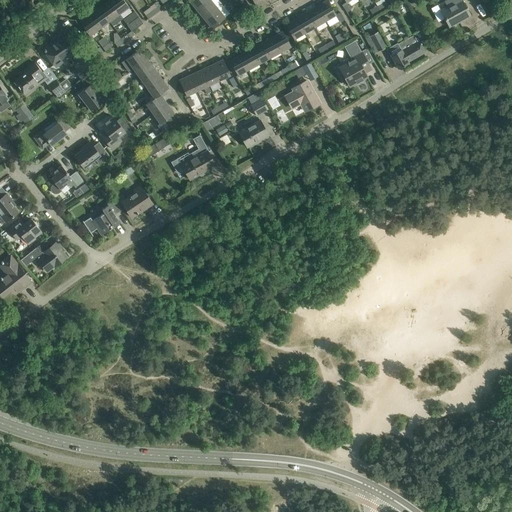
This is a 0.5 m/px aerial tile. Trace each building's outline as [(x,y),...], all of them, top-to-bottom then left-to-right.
[(119,14),(109,0),(99,7),(109,21),(119,14)] [(119,14),(128,6),(123,0),(108,0),(109,0),(119,14)] [(188,0),(196,9),(206,0),(188,0)] [(217,8),(210,0),(206,0),(196,9),(204,19),(217,8)] [(326,0),(316,6),(325,21),(336,14),(327,0),(326,0)] [(451,0),(454,3),(440,10),(449,27),(470,16),(461,0),(451,0)] [(385,1),(377,6),(380,10),(387,5),(385,1)] [(342,5),(346,12),(350,10),(345,2),(342,5)] [(159,5),(152,10),(155,14),(162,9),(159,5)] [(315,27),(325,21),(316,6),(306,12),(315,27)] [(380,10),(377,6),(370,10),(372,14),(380,10)] [(109,21),(99,7),(89,14),(99,28),(109,21)] [(211,28),(223,18),(225,17),(217,8),(204,19),(211,28)] [(148,19),(155,14),(152,10),(145,15),(148,19)] [(304,33),(315,27),(306,12),(296,18),(304,33)] [(344,20),(340,12),(336,14),(340,22),(344,20)] [(99,28),(89,14),(79,22),(89,35),(99,28)] [(138,16),(138,17),(127,25),(132,31),(143,23),(138,16)] [(304,33),(296,18),(285,24),(294,39),(304,33)] [(428,44),(420,30),(413,35),(417,42),(402,51),(397,43),(388,48),(392,54),(390,55),(398,69),(408,63),(408,62),(425,52),(422,47),(428,44)] [(291,46),(282,31),(272,37),(280,52),(291,46)] [(377,32),(370,36),(366,39),(374,54),(386,47),(377,32)] [(129,33),(122,38),(124,42),(131,37),(129,33)] [(43,50),(49,58),(56,67),(75,52),(62,34),(55,39),(56,40),(43,50)] [(269,58),(280,52),(272,37),(261,43),(269,58)] [(124,42),(122,38),(114,43),(117,47),(124,42)] [(333,40),(325,45),(328,49),(335,44),(333,40)] [(352,60),(339,67),(350,86),(367,77),(365,74),(372,70),(369,64),(373,62),(373,61),(366,48),(365,49),(361,51),(355,41),(347,45),(352,55),(353,56),(354,59),(352,60)] [(112,46),(109,42),(102,47),(105,51),(112,46)] [(269,58),(261,43),(250,49),(259,64),(269,58)] [(328,49),(325,45),(318,49),(320,53),(328,49)] [(147,59),(140,49),(126,59),(133,68),(147,59)] [(248,69),(259,64),(250,49),(240,54),(248,69)] [(306,61),(310,58),(306,51),(302,53),(306,61)] [(237,75),(248,69),(240,54),(229,60),(237,75)] [(82,68),(87,64),(81,55),(76,59),(82,68)] [(133,68),(140,78),(154,68),(147,59),(133,68)] [(219,80),(230,75),(227,69),(223,59),(212,65),(219,80)] [(25,74),(14,82),(21,90),(24,95),(39,84),(44,80),(47,78),(43,73),(42,72),(35,62),(23,71),(25,74)] [(295,62),(288,66),(290,70),(297,66),(295,62)] [(208,85),(219,80),(212,65),(201,70),(208,85)] [(290,70),(288,66),(280,70),(282,74),(290,70)] [(302,66),(294,71),(298,78),(306,73),(302,66)] [(161,78),(154,68),(140,78),(147,88),(161,78)] [(77,75),(81,80),(88,74),(85,70),(77,75)] [(208,85),(201,70),(190,75),(197,90),(203,88),(206,94),(211,91),(208,85)] [(90,73),(88,74),(81,80),(87,87),(78,94),(84,102),(90,110),(103,100),(92,86),(98,82),(90,73)] [(114,82),(122,77),(119,73),(112,78),(114,82)] [(269,82),(276,78),(274,74),(267,78),(269,82)] [(186,96),(197,90),(190,75),(179,80),(186,96)] [(237,84),(232,77),(228,79),(233,86),(237,84)] [(66,78),(59,84),(63,89),(65,92),(73,86),(66,78)] [(160,94),(168,88),(161,78),(147,88),(154,98),(160,94)] [(269,82),(267,78),(259,82),(261,86),(269,82)] [(59,84),(56,80),(55,79),(48,84),(55,95),(63,89),(59,84)] [(320,103),(315,94),(307,81),(293,89),(294,91),(285,96),(287,99),(292,108),(292,107),(300,102),(305,111),(320,103)] [(116,94),(121,92),(117,84),(113,87),(116,94)] [(246,95),(254,90),(252,86),(244,91),(246,95)] [(257,91),(247,97),(251,105),(257,115),(267,109),(262,99),(257,91)] [(116,94),(121,102),(125,100),(121,92),(116,94)] [(146,104),(153,113),(167,103),(160,94),(154,98),(146,104)] [(186,99),(190,107),(194,104),(190,97),(186,99)] [(225,101),(218,106),(220,110),(228,105),(225,101)] [(167,103),(153,113),(160,123),(157,125),(162,132),(174,123),(169,117),(174,114),(167,103)] [(21,121),(30,114),(23,104),(17,109),(19,113),(16,115),(21,121)] [(128,116),(132,113),(128,106),(124,108),(128,116)] [(220,110),(218,106),(210,110),(212,114),(220,110)] [(136,121),(132,113),(128,116),(132,123),(136,121)] [(43,130),(34,137),(42,148),(49,143),(51,145),(66,134),(64,131),(70,127),(62,117),(56,121),(58,123),(45,132),(43,130)] [(118,137),(124,132),(130,128),(127,125),(122,129),(113,117),(102,126),(108,134),(103,137),(113,149),(122,142),(118,137)] [(239,132),(242,138),(247,147),(268,135),(260,120),(239,132)] [(219,135),(227,131),(224,125),(216,130),(219,135)] [(147,142),(151,139),(146,132),(142,135),(147,142)] [(146,149),(150,156),(175,140),(171,133),(146,149)] [(227,134),(220,137),(223,144),(229,142),(227,134)] [(198,149),(178,160),(180,163),(182,166),(190,180),(199,174),(209,169),(215,165),(207,151),(208,150),(200,135),(192,139),(198,149)] [(90,143),(74,155),(84,168),(95,159),(98,164),(109,156),(99,142),(93,146),(89,141),(89,142),(90,143)] [(61,191),(60,189),(70,181),(75,187),(83,181),(76,171),(70,176),(61,165),(50,174),(53,177),(51,178),(55,183),(52,185),(51,187),(50,189),(52,192),(54,193),(56,194),(59,193),(61,191)] [(92,189),(87,182),(79,188),(84,194),(92,189)] [(152,203),(147,195),(140,186),(134,191),(135,193),(121,202),(131,217),(152,203)] [(0,215),(5,222),(18,212),(11,203),(13,201),(7,193),(0,198),(0,215)] [(83,221),(82,221),(92,236),(93,236),(91,232),(97,228),(101,235),(120,222),(115,214),(121,210),(114,199),(107,203),(108,205),(102,209),(104,213),(92,220),(90,217),(83,221)] [(21,219),(13,226),(8,229),(17,240),(22,236),(28,244),(35,238),(34,237),(42,231),(31,219),(24,224),(21,219)] [(55,266),(66,257),(55,243),(51,246),(46,240),(32,251),(39,259),(38,260),(47,271),(54,265),(55,266)] [(20,260),(25,266),(34,259),(32,256),(33,255),(31,252),(20,260)] [(2,277),(0,278),(0,292),(3,296),(11,289),(15,294),(31,281),(24,273),(18,265),(10,256),(2,262),(0,263),(0,267),(6,275),(2,278),(2,277)]
